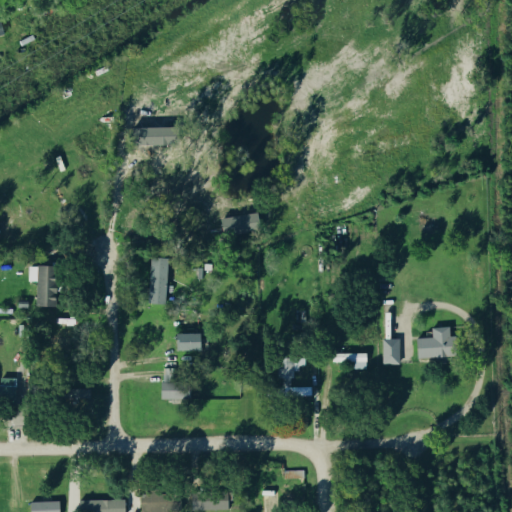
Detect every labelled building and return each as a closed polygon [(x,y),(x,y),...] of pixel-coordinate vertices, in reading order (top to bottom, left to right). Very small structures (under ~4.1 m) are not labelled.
[(132,129),(176,127),(176,144),(132,146),(132,129)] [(220,219),(256,213),(259,231),(223,237),(220,219)] [(165,305),(148,304),(151,258),(168,260),(165,305)] [(32,308),(52,309),(53,269),(25,268),(24,283),(33,284),(32,308)] [(431,328),(449,327),(449,337),(455,336),(456,356),(417,359),(416,338),(431,337),(431,328)] [(199,334),(199,351),(176,351),(176,335),(199,334)] [(383,339),(399,339),(400,364),(382,364),(383,339)] [(365,354),(365,363),(332,363),(332,355),(365,354)] [(290,390),(290,364),(276,364),(276,390),(290,390)] [(159,401),(187,401),(188,383),(175,382),(175,370),(159,370),(159,401)] [(0,398),(12,399),(12,380),(0,379),(0,398)] [(310,387),(310,396),(266,397),(266,389),(310,387)] [(88,390),(61,390),(61,407),(88,407),(88,390)] [(178,511),(179,496),(138,496),(138,511),(178,511)] [(30,511),(30,503),(58,501),(58,511),(30,511)] [(78,511),(78,501),(124,501),(124,511),(78,511)]
